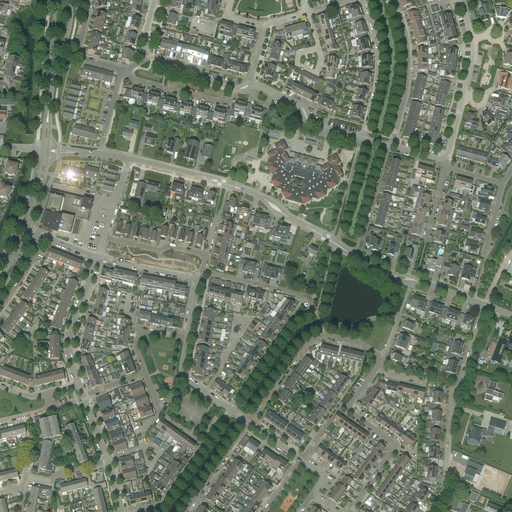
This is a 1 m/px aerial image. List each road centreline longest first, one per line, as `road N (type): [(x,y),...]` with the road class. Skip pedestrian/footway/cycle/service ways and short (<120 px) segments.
road 1 (residential): [(229,410),(291,322),(314,312),(307,297),(203,270)]
road 2 (tertiary): [(335,244),(249,190),(131,158)]
road 3 (residential): [(428,511),(444,487),(450,400),(482,304)]
road 4 (residential): [(248,422),(305,345),(325,336),(364,346),(379,362)]
road 5 (residential): [(390,0),(408,49),(392,147)]
road 6 (residential): [(131,511),(161,504),(229,410)]
road 7 (residential): [(362,139),(377,70),(363,0)]
road 8 (residential): [(350,511),(394,446),(347,409)]
road 9 (residential): [(78,385),(71,329),(97,256)]
road 10 (residential): [(362,139),(311,123),(301,107),(249,85)]
